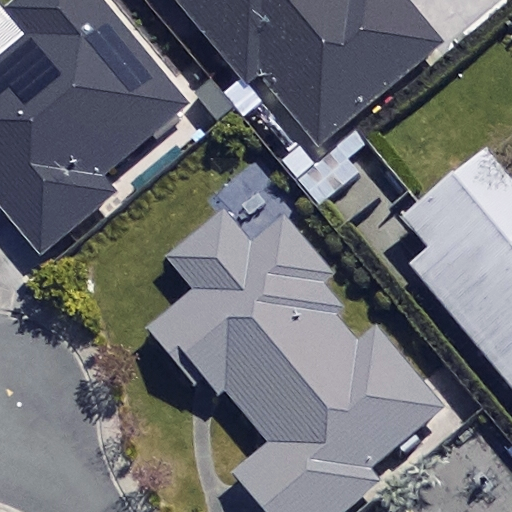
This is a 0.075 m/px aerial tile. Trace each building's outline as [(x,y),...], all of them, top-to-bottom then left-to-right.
[(0,214),(37,261),(112,202),(114,179),(189,115),(99,0),(20,0),(12,7),(37,38),(0,67),(0,214)] [(318,148),(441,46),(402,0),(175,0),(247,86),(259,76),(318,148)] [(511,179),(487,150),(405,218),(433,251),(413,268),(511,386),(511,179)] [(343,294),(260,189),(171,260),(199,295),(153,331),(199,389),(215,376),(274,449),(240,476),(267,511),(345,511),(374,489),(363,475),(443,411),(375,326),(354,342),(326,308),(343,294)] [(511,456),(511,454),(481,417),(449,443),(481,482),(511,456)]
